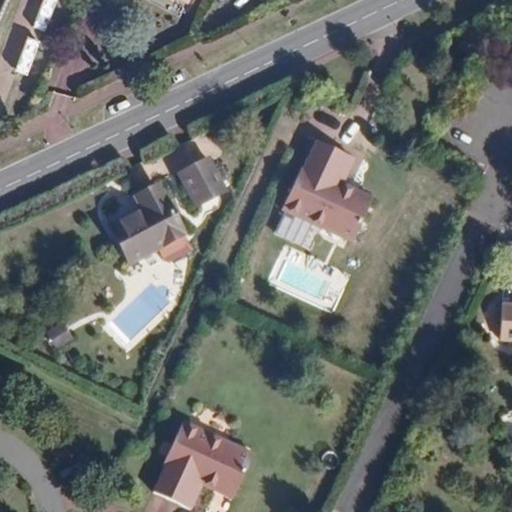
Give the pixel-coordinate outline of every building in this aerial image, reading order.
[(93,98),(129,89),(125,71),(88,80),(93,98)] [(373,205),(342,190),(354,165),(317,148),(305,173),(302,172),(282,216),(353,248),(373,205)] [(198,209),(234,193),(217,156),(181,172),(198,209)] [(184,235),(157,185),(134,197),(141,209),(109,226),(129,265),(156,250),(163,263),(169,265),(187,256),(194,247),(190,241),(188,242),(184,235)] [(511,297),(506,297),(502,331),(511,332),(511,297)] [(203,485),(234,499),(254,455),(183,423),(164,467),(166,468),(155,494),(192,511),(203,485)]
